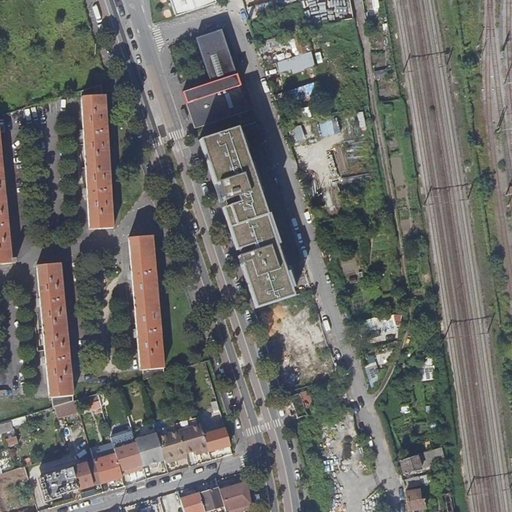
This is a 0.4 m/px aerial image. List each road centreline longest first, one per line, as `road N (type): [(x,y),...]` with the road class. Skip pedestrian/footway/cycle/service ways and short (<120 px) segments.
road 1 (unclassified): [(146,43),(234,13),(396,511)]
road 2 (tertiary): [(292,511),(274,426),(146,43)]
road 3 (tertiary): [(106,0),(260,457)]
road 4 (residential): [(260,457),(75,511)]
